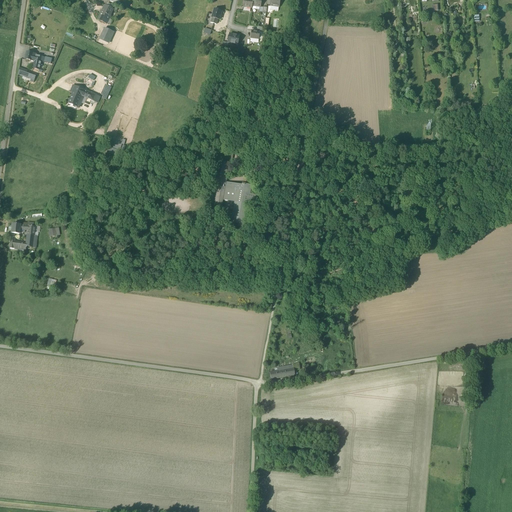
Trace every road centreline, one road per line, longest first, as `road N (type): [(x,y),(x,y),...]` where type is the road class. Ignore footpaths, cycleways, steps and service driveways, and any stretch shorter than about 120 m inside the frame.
road 1 (unclassified): [(0,345),(258,384)]
road 2 (unclassified): [(258,384),(511,347)]
road 3 (track): [(511,131),(477,143),(301,156)]
road 4 (unclassified): [(328,0),(296,185)]
road 5 (residential): [(0,164),(23,0)]
road 6 (unclassified): [(250,511),(258,384)]
